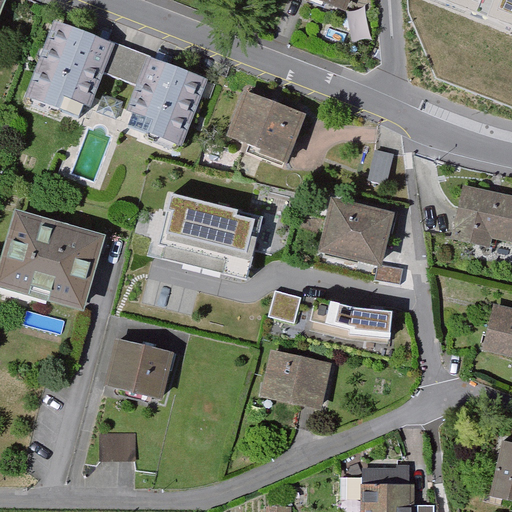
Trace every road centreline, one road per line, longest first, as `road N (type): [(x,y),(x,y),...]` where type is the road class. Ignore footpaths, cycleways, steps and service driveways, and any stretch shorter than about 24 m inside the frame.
road 1 (residential): [(434,402),(203,501),(0,499)]
road 2 (residential): [(103,0),(400,112)]
road 3 (residential): [(400,112),(444,136),(511,153)]
